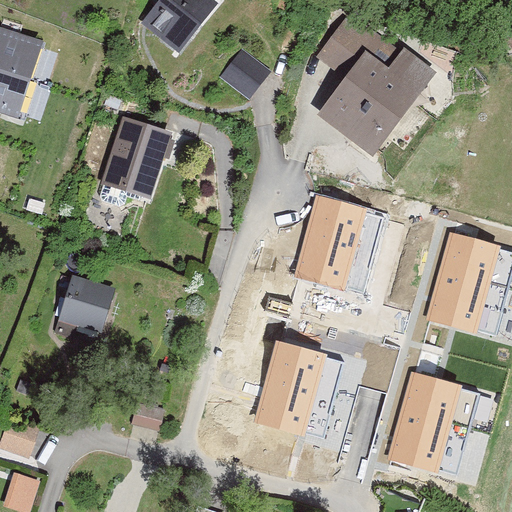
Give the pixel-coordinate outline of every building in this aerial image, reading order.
[(162,0),(148,18),(179,44),(213,3),(210,0),(162,0)] [(428,75),(351,19),(327,52),(355,73),(328,111),(376,146),(428,75)] [(44,43),(0,28),(0,114),(19,120),(44,43)] [(268,71),(245,55),(227,79),(250,95),(268,71)] [(164,133),(126,124),(103,194),(105,200),(120,205),(126,202),(130,192),(145,196),(164,133)] [(366,211),(319,197),(297,273),(343,287),(366,211)] [(500,248),(453,235),(430,317),(476,330),(500,248)] [(110,288),(75,280),(66,316),(100,324),(110,288)] [(327,358),(280,344),(258,420),(304,434),(327,358)] [(461,388),(414,375),(391,458),(437,471),(461,388)] [(164,409),(139,403),(135,421),(160,426),(164,409)] [(37,431),(11,423),(4,447),(30,455),(37,431)] [(38,481),(18,475),(9,505),(29,511),(38,481)]
